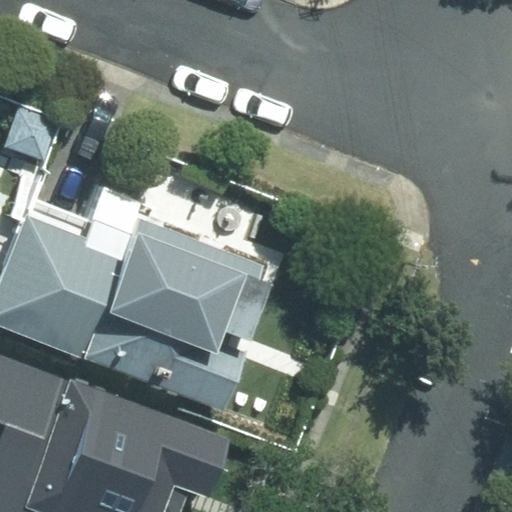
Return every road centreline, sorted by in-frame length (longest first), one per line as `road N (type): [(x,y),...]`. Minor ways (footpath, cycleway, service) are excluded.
road 1 (residential): [(105,0),(498,146)]
road 2 (residential): [(498,146),(502,274),(494,331),(426,511)]
road 3 (residential): [(464,0),(498,146)]
